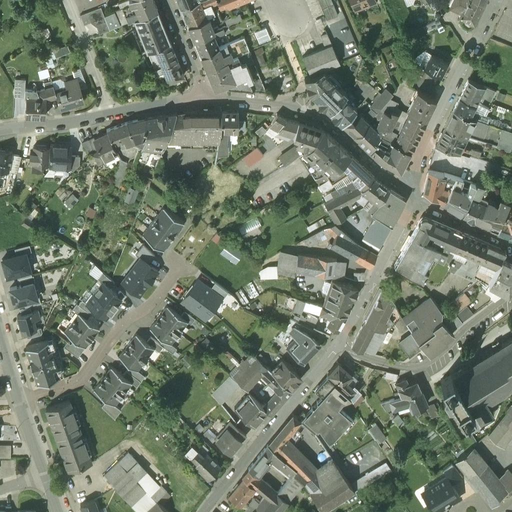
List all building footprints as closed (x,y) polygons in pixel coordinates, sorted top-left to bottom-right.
[(129,0),(131,5),(114,12),(120,25),(134,19),(156,10),(152,0),(129,0)] [(177,0),(181,8),(199,1),(200,0),(177,0)] [(208,0),(204,0),(200,2),(204,14),(217,9),(220,7),(217,2),(211,4),(208,0)] [(330,0),(317,0),(327,21),(338,16),(330,0)] [(350,0),(354,9),(366,4),(367,6),(375,3),(374,0),(350,0)] [(460,0),(456,9),(461,12),(459,16),(463,18),(461,23),(463,27),(466,28),(470,28),(482,5),(483,0),(460,0)] [(199,1),(181,8),(194,40),(212,33),(214,32),(212,26),(222,21),(217,9),(204,14),(200,2),(199,1)] [(101,7),(80,15),(83,24),(90,22),(96,27),(99,33),(109,29),(101,7)] [(170,42),(156,10),(134,19),(147,52),(170,42)] [(234,16),(225,20),(227,26),(237,22),(235,19),(234,16)] [(438,20),(426,26),(429,32),(441,25),(438,20)] [(222,28),(214,32),(212,33),(214,38),(224,34),(222,28)] [(325,30),(317,33),(324,49),(332,46),(325,30)] [(212,33),(194,40),(201,55),(218,48),(214,38),(212,33)] [(243,37),(218,48),(201,55),(206,69),(227,60),(248,51),(243,37)] [(170,42),(147,52),(155,70),(177,60),(170,42)] [(66,45),(53,50),(56,57),(69,52),(66,45)] [(324,49),(303,58),(310,76),(323,71),(340,64),(332,46),(324,49)] [(248,51),(227,60),(227,62),(238,57),(241,63),(245,62),(246,60),(251,58),(248,51)] [(447,63),(426,52),(423,59),(425,60),(421,68),(430,73),(439,78),(447,63)] [(238,57),(227,62),(227,60),(206,69),(215,89),(226,84),(228,90),(253,93),(248,81),(252,80),(245,62),(241,63),(238,57)] [(177,60),(155,70),(157,76),(164,73),(168,83),(172,81),(174,85),(178,83),(177,79),(184,76),(177,60)] [(74,70),(79,79),(86,75),(81,66),(74,70)] [(155,70),(148,73),(150,79),(158,76),(157,76),(155,70)] [(346,94),(323,71),(310,76),(304,79),(310,94),(329,112),(346,94)] [(67,88),(62,90),(61,89),(54,91),(56,97),(59,109),(65,107),(65,106),(72,104),(73,105),(81,102),(79,95),(81,94),(76,79),(69,81),(67,88)] [(260,79),(253,82),(252,80),(248,81),(253,93),(266,94),(260,79)] [(484,87),(468,80),(460,97),(475,106),(478,100),(482,102),(485,97),(481,94),(482,92),(484,87)] [(365,81),(355,93),(363,101),(373,89),(374,90),(375,90),(365,81)] [(159,96),(155,85),(148,88),(153,98),(159,96)] [(36,92),(36,90),(25,89),(24,97),(26,97),(25,104),(25,116),(45,117),(46,100),(56,97),(54,91),(53,86),(45,89),(36,92)] [(495,91),(484,87),(482,92),(484,94),(493,98),(495,91)] [(381,96),(371,107),(371,110),(366,115),(366,116),(367,117),(370,121),(371,120),(379,111),(384,105),(386,106),(393,96),(386,89),(382,94),(380,93),(379,94),(381,96)] [(351,90),(329,112),(341,125),(342,123),(349,116),(363,101),(355,93),(351,90)] [(416,92),(406,112),(408,113),(424,121),(435,101),(420,94),(416,92)] [(475,106),(460,97),(453,110),(469,118),(470,117),(472,113),(475,106)] [(469,118),(453,110),(445,128),(460,136),(467,138),(469,133),(473,134),(475,130),(472,127),(476,119),(470,117),(469,118)] [(370,121),(366,125),(356,139),(370,151),(376,139),(378,135),(389,114),(383,111),(377,123),(371,120),(370,121)] [(389,114),(378,135),(410,151),(411,150),(414,143),(421,128),(424,122),(424,121),(408,113),(398,134),(390,130),(397,114),(391,111),(389,114)] [(220,112),(188,113),(176,114),(166,143),(163,149),(217,148),(220,132),(220,112)] [(237,112),(220,112),(220,132),(217,148),(215,164),(225,156),(225,132),(237,132),(237,122),(237,112)] [(496,122),(473,113),(472,113),(470,117),(476,119),(494,126),(496,122)] [(176,114),(146,120),(142,131),(145,132),(142,139),(144,140),(142,146),(141,149),(160,157),(163,149),(166,143),(176,114)] [(360,114),(354,121),(349,116),(342,123),(348,128),(347,130),(356,139),(366,125),(370,121),(367,117),(365,119),(360,114)] [(286,120),(277,115),(270,126),(272,127),(266,135),(271,138),(273,136),(279,131),(286,120)] [(146,120),(127,124),(106,131),(108,134),(114,146),(125,142),(127,147),(128,148),(130,148),(132,148),(133,147),(134,145),(133,143),(142,146),(144,140),(142,139),(145,132),(142,131),(146,120)] [(298,123),(286,120),(279,131),(273,136),(288,141),(292,137),(298,139),(304,125),(298,123)] [(265,123),(255,131),(258,135),(268,127),(265,123)] [(321,130),(304,125),(298,139),(297,143),(297,144),(297,145),(298,146),(279,159),(286,166),(300,156),(310,148),(321,131),(321,130)] [(445,128),(436,146),(450,151),(469,157),(477,159),(478,159),(480,152),(472,150),(471,151),(462,148),(467,138),(460,136),(445,128)] [(346,151),(339,145),(338,145),(333,141),(334,140),(326,133),(326,134),(322,131),(321,131),(310,148),(300,156),(313,182),(325,175),(336,168),(338,169),(351,156),(346,152),(346,151)] [(511,133),(504,131),(498,148),(511,153),(511,148),(511,133)] [(94,141),(104,160),(117,154),(114,146),(108,134),(94,141)] [(410,151),(378,135),(376,139),(370,151),(382,162),(400,172),(410,151)] [(104,160),(94,141),(94,140),(88,142),(89,142),(94,152),(93,152),(94,153),(93,153),(98,164),(105,161),(104,160)] [(94,152),(89,142),(88,142),(82,145),(87,155),(93,152),(94,152)] [(70,146),(50,145),(49,168),(69,169),(70,157),(70,146)] [(49,148),(33,147),(33,154),(30,153),(29,163),(32,163),(32,166),(48,167),(49,148)] [(12,152),(0,149),(0,170),(3,171),(8,172),(10,163),(12,152)] [(160,157),(141,149),(136,163),(155,170),(160,157)] [(257,149),(242,160),(249,168),(263,157),(257,149)] [(351,156),(338,169),(336,168),(325,175),(330,184),(347,172),(358,163),(351,156)] [(79,157),(70,157),(69,169),(72,173),(79,166),(79,157)] [(17,165),(10,163),(8,172),(15,173),(17,165)] [(374,179),(358,163),(347,172),(359,187),(357,188),(361,191),(374,179)] [(8,172),(3,171),(1,178),(14,180),(15,173),(8,172)] [(455,178),(445,175),(428,172),(423,194),(443,204),(455,178)] [(466,193),(458,189),(460,185),(462,180),(455,178),(443,204),(462,215),(475,185),(471,183),(466,193)] [(390,190),(374,179),(361,191),(366,196),(367,195),(374,202),(371,205),(368,202),(363,208),(370,214),(390,190)] [(352,183),(344,187),(347,193),(357,188),(352,183)] [(127,198),(136,201),(141,189),(132,185),(127,198)] [(488,189),(475,185),(462,215),(477,222),(485,205),(481,203),(486,191),(487,192),(488,189)] [(344,187),(331,195),(332,197),(330,199),(331,202),(334,200),(339,198),(347,193),(344,187)] [(347,193),(339,198),(344,206),(359,198),(361,191),(357,188),(347,193)] [(390,190),(370,215),(375,218),(391,228),(404,204),(403,203),(402,199),(402,198),(390,190)] [(67,201),(72,207),(81,198),(75,192),(67,201)] [(511,202),(511,197),(504,194),(502,200),(511,204),(511,202)] [(345,219),(334,200),(331,202),(325,205),(336,225),(345,219)] [(502,200),(499,205),(487,200),(485,205),(477,222),(499,231),(503,222),(503,223),(511,204),(502,200)] [(163,207),(142,235),(163,251),(184,223),(163,207)] [(34,222),(25,217),(21,224),(30,229),(34,222)] [(372,226),(364,238),(381,248),(391,228),(375,218),(371,225),(372,226)] [(426,218),(425,219),(421,220),(411,237),(412,237),(447,253),(448,248),(456,231),(426,218)] [(511,221),(510,225),(503,223),(503,222),(499,231),(511,235),(511,221)] [(351,240),(336,225),(324,231),(332,237),(333,236),(335,239),(332,245),(330,244),(329,246),(355,260),(362,247),(360,246),(351,240)] [(474,239),(456,231),(448,248),(467,256),(474,239)] [(412,237),(395,267),(422,283),(436,258),(443,262),(447,253),(412,237)] [(487,245),(474,239),(467,256),(480,262),(487,245)] [(222,255),(240,264),(246,252),(229,243),(222,255)] [(25,252),(25,253),(31,252),(29,244),(14,248),(16,255),(25,252)] [(135,255),(139,258),(140,258),(149,264),(155,256),(143,244),(135,255)] [(505,252),(487,245),(480,262),(496,269),(501,259),(505,252)] [(362,247),(355,260),(370,268),(377,255),(362,247)] [(16,255),(2,259),(7,276),(16,274),(30,270),(25,253),(25,252),(16,255)] [(336,262),(297,257),(295,273),(334,279),(336,262)] [(149,264),(140,258),(139,258),(121,282),(139,295),(158,271),(149,264)] [(496,269),(488,284),(504,292),(507,286),(510,288),(511,286),(511,285),(511,264),(501,259),(496,269)] [(496,269),(480,262),(478,268),(479,268),(474,278),(487,285),(488,284),(496,269)] [(31,275),(30,270),(16,274),(17,279),(19,279),(31,275)] [(102,282),(110,287),(114,283),(111,280),(107,276),(102,272),(97,279),(102,282)] [(31,275),(19,279),(21,285),(32,281),(33,282),(35,282),(33,275),(31,275)] [(210,289),(198,280),(182,302),(204,319),(220,298),(221,297),(210,289)] [(246,302),(265,293),(259,280),(240,288),(246,302)] [(32,281),(21,285),(9,288),(14,304),(23,301),(37,298),(33,282),(32,281)] [(357,290),(332,281),(330,285),(326,284),(325,285),(322,294),(323,295),(327,296),(323,308),(335,312),(335,313),(346,317),(346,316),(351,301),(353,301),(357,290)] [(93,294),(114,310),(118,306),(117,305),(121,300),(112,290),(112,289),(110,287),(102,282),(93,294)] [(221,297),(220,298),(222,299),(227,292),(214,283),(210,289),(221,297)] [(504,292),(488,284),(487,285),(485,289),(493,300),(504,292)] [(381,290),(364,324),(379,331),(384,323),(388,325),(391,322),(399,333),(403,334),(410,329),(402,320),(403,319),(402,318),(389,295),(381,290)] [(463,293),(448,306),(455,314),(456,315),(466,305),(470,302),(463,293)] [(86,303),(86,304),(94,310),(106,319),(110,314),(111,315),(114,310),(93,294),(86,303)] [(37,298),(23,301),(25,307),(40,303),(39,297),(37,298)] [(403,319),(402,320),(410,329),(423,348),(429,357),(446,343),(445,341),(454,334),(451,332),(443,323),(440,320),(441,312),(429,298),(403,319)] [(86,304),(86,303),(82,300),(78,305),(90,314),(94,310),(86,304)] [(78,305),(76,304),(72,309),(78,313),(87,319),(90,314),(78,305)] [(322,308),(306,304),(303,312),(317,318),(319,313),(322,308)] [(466,305),(456,315),(463,323),(473,315),(466,305)] [(181,316),(167,306),(158,317),(179,333),(188,322),(181,316)] [(323,308),(322,308),(319,313),(326,316),(325,317),(331,320),(326,327),(337,333),(347,316),(346,316),(346,317),(335,313),(335,312),(323,308)] [(38,310),(17,316),(21,333),(25,332),(37,329),(36,328),(34,320),(40,318),(38,310)] [(195,319),(184,311),(181,316),(188,322),(191,324),(195,319)] [(87,319),(78,313),(71,322),(92,338),(99,329),(87,319)] [(455,314),(443,323),(451,332),(463,323),(456,315),(455,314)] [(179,333),(158,317),(149,329),(163,339),(170,345),(171,344),(179,333)] [(320,323),(311,319),(306,328),(316,333),(320,323)] [(92,338),(71,322),(64,332),(74,340),(85,348),(92,338)] [(364,324),(351,350),(362,355),(364,351),(374,356),(386,334),(379,331),(364,324)] [(37,329),(25,332),(27,338),(41,334),(42,332),(40,327),(36,328),(37,329)] [(310,337),(296,330),(292,335),(296,339),(297,340),(296,341),(288,350),(303,364),(320,346),(310,337)] [(146,342),(135,334),(127,345),(146,359),(154,348),(146,342)] [(413,335),(400,345),(409,358),(423,348),(413,335)] [(475,360),(466,366),(465,366),(464,367),(453,375),(452,374),(451,375),(440,382),(446,391),(443,399),(448,407),(457,408),(463,418),(468,415),(473,422),(472,423),(475,428),(478,425),(480,420),(493,412),(486,402),(498,395),(500,394),(499,394),(510,387),(511,386),(511,385),(511,335),(503,342),(502,341),(500,342),(501,343),(500,344),(497,340),(491,343),(494,348),(489,351),(489,350),(487,352),(477,359),(477,358),(475,360)] [(53,337),(48,339),(59,376),(65,374),(53,337)] [(160,344),(150,337),(146,342),(154,348),(159,352),(163,347),(160,344)] [(48,339),(25,346),(37,383),(59,376),(48,339)] [(170,345),(163,339),(160,344),(163,347),(172,354),(176,349),(171,344),(170,345)] [(85,348),(74,340),(70,344),(81,353),(85,348)] [(70,344),(67,342),(63,347),(78,358),(81,353),(70,344)] [(146,359),(127,345),(118,357),(130,366),(137,371),(146,359)] [(268,361),(260,354),(256,357),(264,365),(268,361)] [(267,406),(264,409),(267,412),(272,416),(292,392),(291,391),(290,392),(273,375),(274,374),(267,369),(264,365),(256,357),(240,375),(252,386),(258,379),(260,380),(262,379),(278,393),(267,406)] [(298,376),(284,363),(274,374),(273,375),(290,392),(291,391),(301,380),(297,377),(298,376)] [(345,367),(343,369),(338,365),(328,377),(349,395),(351,400),(360,391),(354,386),(353,388),(346,383),(354,374),(345,367)] [(137,371),(130,366),(126,371),(140,381),(144,376),(137,371)] [(122,375),(111,367),(102,378),(123,394),(132,383),(122,375)] [(140,381),(126,371),(122,375),(132,383),(137,387),(140,381)] [(398,375),(386,373),(385,379),(396,381),(398,375)] [(328,377),(314,392),(321,398),(300,423),(314,434),(318,430),(330,446),(353,420),(338,407),(349,395),(328,377)] [(123,394),(102,378),(93,390),(106,399),(114,406),(115,405),(123,394)] [(408,386),(405,380),(395,384),(399,392),(400,391),(402,397),(420,391),(416,382),(408,386)] [(218,401),(227,392),(222,386),(213,395),(218,401)] [(402,397),(390,400),(393,409),(408,405),(412,411),(426,405),(420,391),(402,397)] [(267,406),(255,395),(253,397),(264,409),(267,406)] [(364,400),(360,395),(352,402),(355,407),(364,400)] [(252,396),(243,406),(241,404),(236,410),(254,426),(267,412),(264,409),(253,397),(252,396)] [(69,399),(46,408),(57,439),(80,430),(69,399)] [(114,406),(106,399),(101,406),(114,418),(121,410),(115,405),(114,406)] [(390,400),(380,403),(386,411),(393,409),(390,400)] [(511,401),(489,432),(488,433),(501,443),(511,428),(511,401)] [(439,413),(434,403),(429,406),(434,415),(439,413)] [(293,416),(267,447),(275,454),(285,442),(291,448),(300,436),(294,431),(300,423),(293,416)] [(398,416),(392,420),(398,428),(404,425),(398,416)] [(246,437),(232,421),(226,429),(227,430),(221,436),(222,437),(216,444),(230,456),(246,437)] [(378,423),(368,429),(384,452),(390,448),(384,439),(387,437),(378,423)] [(80,430),(57,439),(68,469),(91,461),(80,430)] [(215,441),(207,433),(201,438),(210,447),(215,441)] [(471,434),(460,442),(466,451),(471,447),(476,443),(471,434)] [(336,466),(332,460),(315,472),(291,448),(285,442),(275,454),(297,471),(293,475),(304,484),(321,511),(325,511),(336,505),(345,499),(355,493),(336,466)] [(0,456),(10,456),(10,444),(0,444),(0,456)] [(221,467),(207,453),(204,456),(194,446),(187,452),(197,462),(194,465),(208,479),(221,467)] [(267,447),(248,471),(256,477),(269,461),(290,477),(293,475),(297,471),(275,454),(267,447)] [(503,486),(471,447),(466,451),(456,460),(492,504),(511,487),(511,479),(503,486)] [(337,450),(329,455),(332,460),(336,466),(344,460),(337,450)] [(158,483),(129,452),(100,478),(130,509),(158,483)] [(442,472),(445,478),(449,484),(460,477),(453,465),(442,472)] [(248,471),(242,478),(244,481),(240,486),(239,485),(233,492),(234,493),(229,499),(239,508),(252,493),(249,490),(252,487),(255,489),(261,482),(256,477),(248,471)] [(290,477),(276,494),(261,482),(255,489),(270,501),(264,509),(258,505),(252,511),(280,511),(304,484),(293,475),(290,477)] [(445,478),(422,493),(433,511),(437,511),(459,499),(449,484),(445,478)] [(149,492),(128,511),(169,511),(156,499),(149,492)] [(355,493),(345,499),(349,504),(358,498),(355,493)] [(252,500),(248,506),(250,508),(246,511),(252,511),(258,505),(252,500)] [(98,511),(95,502),(78,508),(79,511),(98,511)]
